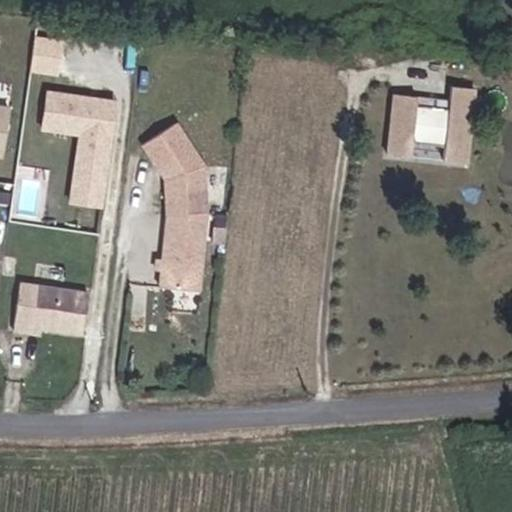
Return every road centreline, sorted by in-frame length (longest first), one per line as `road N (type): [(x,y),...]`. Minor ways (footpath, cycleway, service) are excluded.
road 1 (tertiary): [(0,432),(179,434),(511,414)]
road 2 (unknown): [(84,433),(106,368),(136,85),(114,59),(76,48)]
